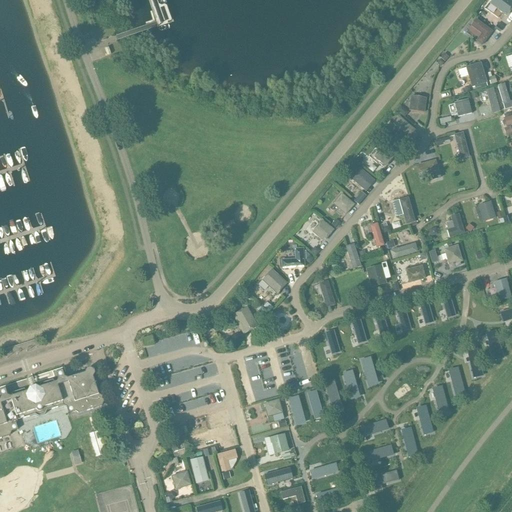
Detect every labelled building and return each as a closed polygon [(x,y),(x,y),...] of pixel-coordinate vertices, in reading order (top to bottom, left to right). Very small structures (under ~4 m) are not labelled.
[(163,0),(139,0),(152,34),(173,26),(163,0)] [(511,7),(511,1),(509,0),(492,0),(490,4),(506,16),(511,7)] [(492,34),(475,21),(469,28),(480,36),(475,43),(482,47),(492,34)] [(498,23),(494,29),(500,33),(504,27),(498,23)] [(486,83),(480,64),(466,68),(472,87),(486,83)] [(494,76),(488,78),(491,85),(496,83),(494,76)] [(504,85),(497,87),(503,111),(511,108),(511,102),(509,103),(504,85)] [(486,89),(493,113),(501,111),(495,87),(486,89)] [(426,99),(411,97),(409,111),(424,113),(426,99)] [(471,114),(468,100),(454,104),(458,118),(471,114)] [(396,110),(404,117),(408,112),(400,105),(396,110)] [(413,141),(420,133),(400,116),(393,124),(413,141)] [(459,158),(469,157),(466,132),(456,134),(459,158)] [(448,137),(434,141),(436,147),(450,143),(448,137)] [(395,155),(383,145),(373,157),(385,167),(395,155)] [(439,179),(434,161),(417,166),(419,174),(429,171),(431,181),(439,179)] [(375,182),(362,170),(352,181),(365,192),(375,182)] [(361,192),(354,201),(359,205),(366,196),(361,192)] [(354,205),(341,194),(332,204),(345,215),(354,205)] [(396,217),(405,215),(406,224),(415,223),(410,197),(393,200),(396,217)] [(495,219),(490,202),(478,206),(483,223),(495,219)] [(447,231),(449,240),(464,235),(458,215),(450,217),(453,229),(447,231)] [(333,230),(321,220),(311,232),(323,242),(333,230)] [(377,248),(386,245),(378,222),(370,225),(377,248)] [(423,224),(412,227),(413,233),(425,230),(423,224)] [(390,251),(393,260),(418,251),(415,242),(390,251)] [(462,261),(457,245),(443,250),(448,265),(462,261)] [(304,269),(302,248),(291,249),(292,261),(281,262),(282,271),(304,269)] [(426,253),(419,255),(421,261),(428,259),(426,253)] [(309,256),(305,261),(309,265),(314,260),(309,256)] [(386,284),(381,266),(366,270),(371,288),(386,284)] [(425,279),(422,266),(405,270),(409,283),(425,279)] [(286,284),(271,270),(262,281),(277,295),(286,284)] [(143,297),(148,288),(125,275),(120,284),(143,297)] [(511,298),(506,279),(492,283),(494,289),(495,289),(498,301),(511,298)] [(329,280),(320,283),(327,307),(336,304),(329,280)] [(450,294),(440,297),(447,319),(456,316),(450,294)] [(106,312),(115,302),(107,295),(90,315),(102,326),(111,316),(106,312)] [(428,300),(418,303),(425,325),(434,323),(428,300)] [(266,303),(263,306),(269,312),(272,308),(266,303)] [(262,308),(256,314),(262,319),(268,313),(262,308)] [(405,308),(396,310),(402,332),(411,330),(405,308)] [(511,308),(500,313),(503,324),(511,320),(511,308)] [(257,327),(247,309),(234,316),(243,334),(257,327)] [(383,314),(374,317),(381,339),(390,337),(383,314)] [(360,320),(351,323),(357,345),(367,342),(360,320)] [(334,330),(325,333),(331,355),(340,352),(334,330)] [(495,331),(485,334),(494,361),(504,358),(495,331)] [(152,337),(142,339),(143,346),(154,344),(153,343),(152,337)] [(477,348),(466,350),(473,379),(483,377),(477,348)] [(370,357),(360,360),(368,388),(378,385),(370,357)] [(458,368),(448,370),(455,398),(465,395),(458,368)] [(64,377),(62,371),(56,373),(58,379),(56,382),(10,397),(7,395),(5,389),(0,390),(0,395),(0,397),(0,398),(0,438),(10,435),(12,432),(18,430),(16,423),(17,420),(35,415),(38,417),(44,415),(46,411),(63,406),(66,407),(68,414),(75,412),(78,413),(78,414),(92,409),(101,406),(103,402),(102,396),(98,394),(91,374),(87,372),(67,379),(64,377)] [(352,371),(342,374),(350,401),(360,398),(352,371)] [(334,381),(324,383),(332,411),(342,408),(334,381)] [(31,389),(29,382),(8,388),(10,395),(31,389)] [(442,386),(432,389),(439,416),(449,413),(442,386)] [(316,391),(307,394),(314,420),(324,418),(316,391)] [(298,396),(288,399),(296,427),(306,424),(298,396)] [(282,413),(278,399),(264,403),(265,409),(266,409),(268,417),(282,413)] [(426,406),(416,408),(423,436),(433,433),(426,406)] [(285,420),(278,422),(279,429),(287,427),(285,420)] [(386,420),(359,429),(362,438),(389,430),(386,420)] [(411,428),(401,430),(408,458),(418,455),(411,428)] [(94,456),(100,455),(96,432),(90,433),(94,456)] [(288,452),(283,435),(268,439),(270,445),(271,444),(274,456),(288,452)] [(188,443),(182,444),(185,455),(191,453),(188,443)] [(391,446),(364,453),(366,463),(394,456),(391,446)] [(290,453),(283,455),(284,461),(291,459),(291,458),(296,456),(295,450),(290,451),(291,453),(290,454),(290,453)] [(81,464),(78,451),(71,452),(75,466),(81,464)] [(237,458),(235,451),(216,455),(220,472),(230,470),(228,460),(237,458)] [(207,475),(202,457),(190,460),(195,478),(207,475)] [(176,458),(170,460),(172,467),(178,466),(176,458)] [(336,464),(309,471),(312,480),(338,473),(336,464)] [(290,468),(264,475),(267,486),(293,479),(290,468)] [(396,471),(366,479),(368,489),(399,481),(396,471)] [(189,486),(186,472),(172,476),(176,489),(189,486)] [(343,487),(316,495),(319,505),(346,497),(343,487)] [(301,488),(280,493),(282,501),(295,497),(297,505),(305,503),(301,488)] [(167,498),(165,498),(167,504),(172,502),(172,500),(176,498),(175,493),(171,491),(167,493),(167,498)] [(249,491),(239,494),(243,511),(250,511),(254,511),(249,491)] [(220,502),(196,508),(196,511),(221,511),(223,511),(220,502)]
